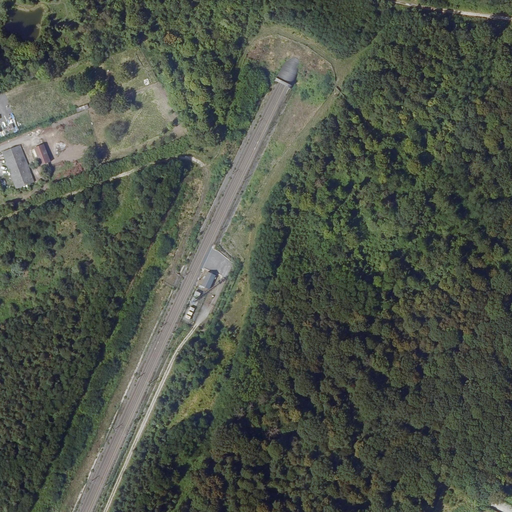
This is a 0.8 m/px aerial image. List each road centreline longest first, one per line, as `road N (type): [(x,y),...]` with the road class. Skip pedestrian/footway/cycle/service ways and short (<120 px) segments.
road 1 (track): [(203,168),(185,158),(166,161),(0,219)]
road 2 (track): [(511,19),(391,0)]
